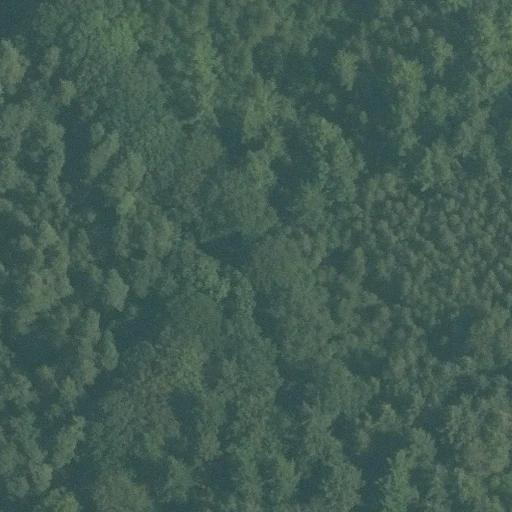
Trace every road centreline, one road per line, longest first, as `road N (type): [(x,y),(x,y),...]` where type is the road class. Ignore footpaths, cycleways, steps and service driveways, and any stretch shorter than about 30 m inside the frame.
road 1 (track): [(186,284),(148,174),(79,51),(68,0)]
road 2 (track): [(287,511),(186,284)]
